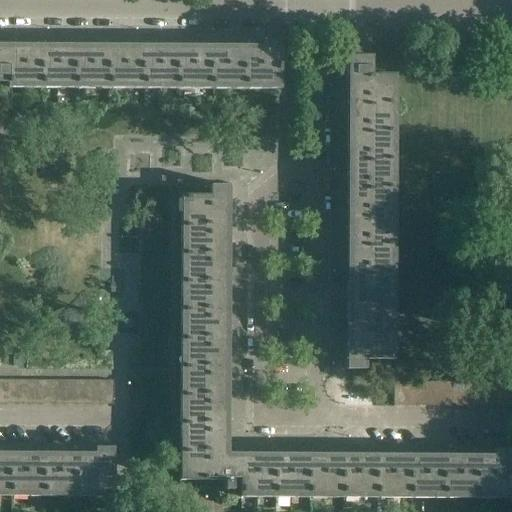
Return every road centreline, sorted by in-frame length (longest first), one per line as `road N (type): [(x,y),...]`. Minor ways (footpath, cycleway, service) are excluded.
road 1 (residential): [(313,153),(258,201),(259,419),(317,420)]
road 2 (residential): [(314,10),(0,10)]
road 3 (residential): [(317,420),(313,153)]
road 4 (residential): [(511,9),(314,10)]
road 5 (residential): [(317,420),(509,421)]
road 6 (residential): [(313,153),(314,10)]
